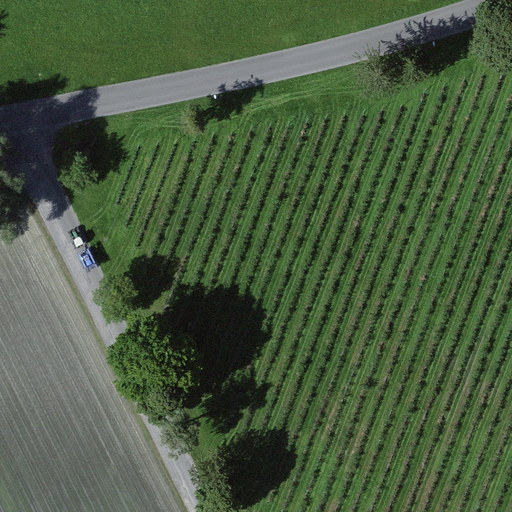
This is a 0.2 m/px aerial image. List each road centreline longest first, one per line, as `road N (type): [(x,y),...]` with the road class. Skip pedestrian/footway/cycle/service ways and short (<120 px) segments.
road 1 (tertiary): [(16,122),(388,42),(510,0)]
road 2 (residential): [(210,511),(16,122)]
